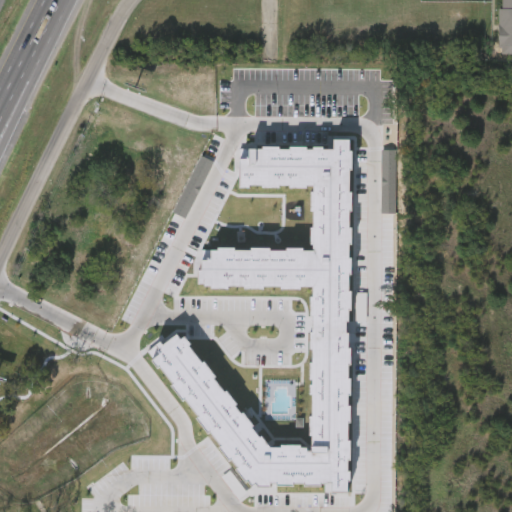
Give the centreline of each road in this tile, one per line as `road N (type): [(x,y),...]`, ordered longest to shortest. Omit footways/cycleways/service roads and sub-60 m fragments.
road 1 (residential): [(127,0),(0,244)]
road 2 (motorway): [(0,148),(57,22)]
